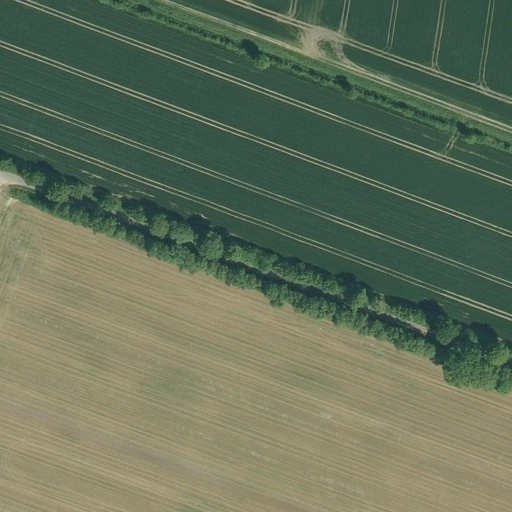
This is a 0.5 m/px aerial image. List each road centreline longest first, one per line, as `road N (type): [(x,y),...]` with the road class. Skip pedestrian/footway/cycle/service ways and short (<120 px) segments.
road 1 (unclassified): [(511,366),(0,175)]
road 2 (track): [(511,129),(323,59)]
